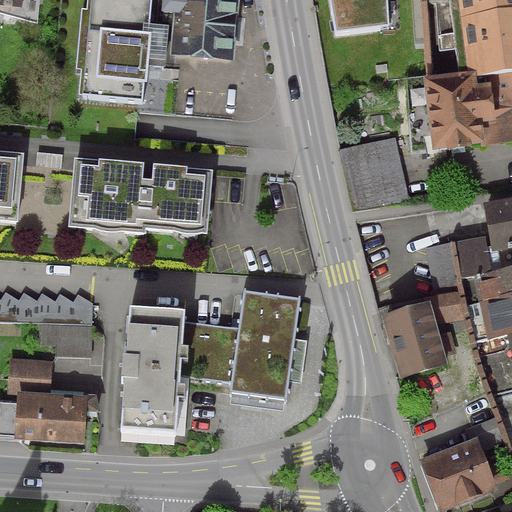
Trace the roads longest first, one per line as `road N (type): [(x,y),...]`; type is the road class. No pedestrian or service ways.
road 1 (primary): [(365,431),(358,342),(287,0)]
road 2 (secondary): [(164,482),(0,471)]
road 3 (secondary): [(226,484),(311,499),(355,495)]
road 4 (secondary): [(344,442),(268,462),(226,484)]
